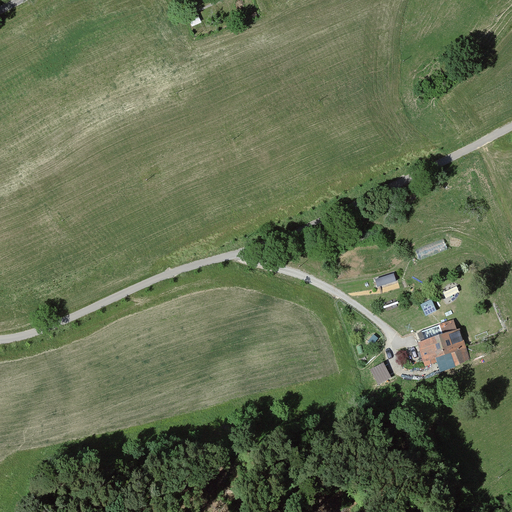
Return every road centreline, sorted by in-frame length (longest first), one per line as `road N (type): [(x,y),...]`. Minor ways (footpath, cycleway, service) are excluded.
road 1 (residential): [(0,339),(45,329),(229,255),(511,127)]
road 2 (track): [(398,341),(308,276),(229,255)]
